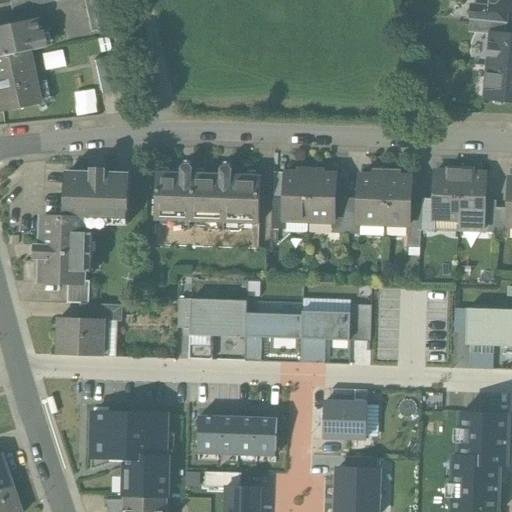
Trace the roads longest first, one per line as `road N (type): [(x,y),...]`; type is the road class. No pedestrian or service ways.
road 1 (residential): [(169,134),(511,142)]
road 2 (residential): [(20,371),(302,379)]
road 3 (residential): [(302,379),(511,382)]
road 4 (residential): [(0,149),(169,134)]
road 5 (residential): [(20,371),(65,511)]
road 6 (unclassified): [(169,134),(147,0)]
